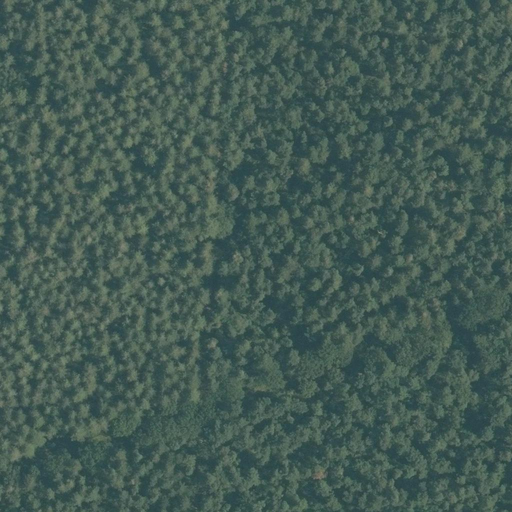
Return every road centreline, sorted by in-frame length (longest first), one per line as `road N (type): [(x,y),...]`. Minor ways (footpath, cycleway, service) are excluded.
road 1 (track): [(230,0),(203,379)]
road 2 (track): [(202,398),(429,327)]
road 3 (track): [(0,462),(202,398)]
